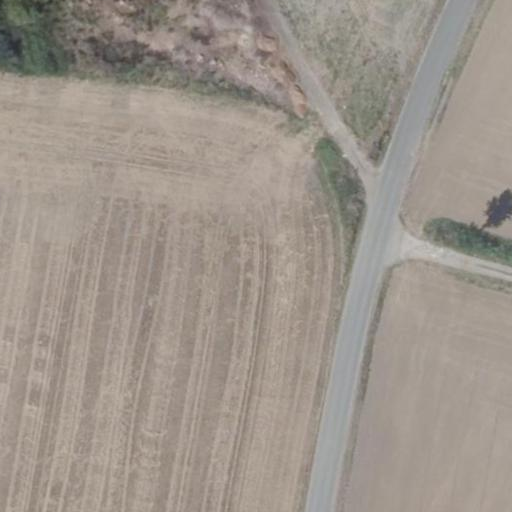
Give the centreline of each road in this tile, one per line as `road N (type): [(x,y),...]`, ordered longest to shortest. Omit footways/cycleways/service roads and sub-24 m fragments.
road 1 (unclassified): [(470,0),(389,198),(322,511)]
road 2 (track): [(279,0),(389,198)]
road 3 (track): [(381,232),(511,271)]
